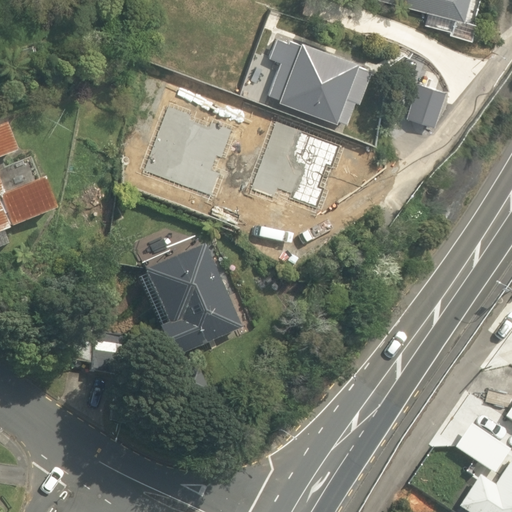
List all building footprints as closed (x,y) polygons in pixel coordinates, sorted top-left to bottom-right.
[(379,0),(464,22),(469,0),(379,0)] [(363,66),(285,38),(264,95),(342,124),(363,66)] [(441,87),(416,80),(404,117),(429,125),(441,87)] [(298,129),(257,114),(230,188),(292,210),(313,152),(293,145),(298,129)] [(0,153),(16,148),(6,119),(0,121),(0,229),(53,210),(39,173),(0,186),(0,153)] [(203,239),(137,264),(172,356),(238,332),(203,239)] [(511,401),(503,415),(511,420),(511,401)] [(480,472),(459,505),(470,511),(511,511),(511,447),(490,479),(480,472)]
